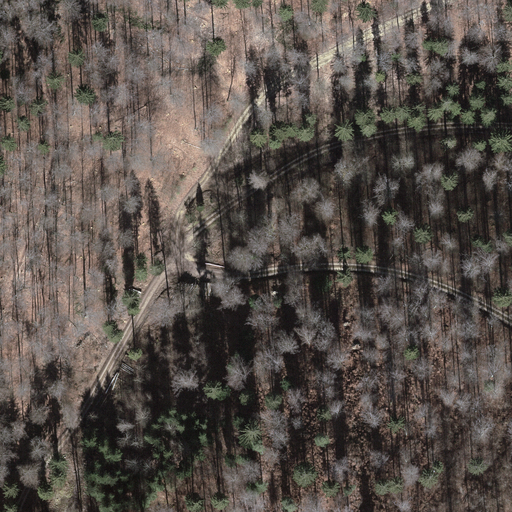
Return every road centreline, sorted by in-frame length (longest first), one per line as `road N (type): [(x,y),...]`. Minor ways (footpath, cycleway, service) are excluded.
road 1 (track): [(433,0),(289,75),(249,108),(175,223),(180,246)]
road 2 (track): [(511,126),(356,135),(307,154),(237,198),(180,246)]
road 3 (track): [(180,246),(186,263),(203,273),(402,271),(457,284),(511,316)]
road 4 (track): [(180,246),(16,511)]
